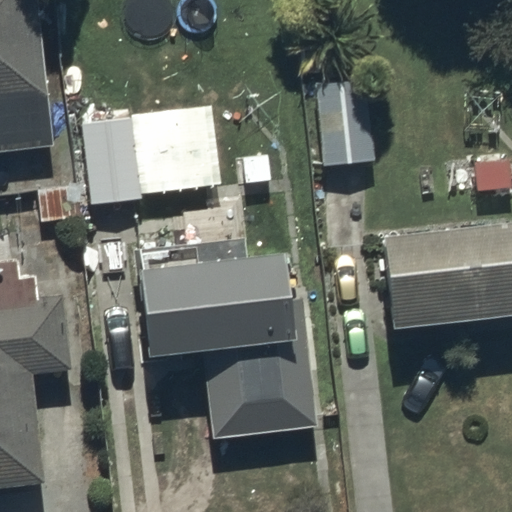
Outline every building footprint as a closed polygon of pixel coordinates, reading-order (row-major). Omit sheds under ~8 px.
[(0,0),(0,143),(52,138),(37,0),(0,0)] [(369,69),(315,72),(320,157),(374,154),(369,69)] [(132,109),(80,114),(88,197),(140,192),(132,109)] [(511,202),(384,216),(394,310),(511,297),(511,202)] [(148,336),(202,332),(209,428),(315,419),(304,284),(290,285),(286,234),(195,242),(194,234),(141,239),(148,336)] [(18,249),(0,250),(0,473),(44,469),(32,361),(70,357),(62,289),(38,291),(35,266),(20,267),(18,249)]
